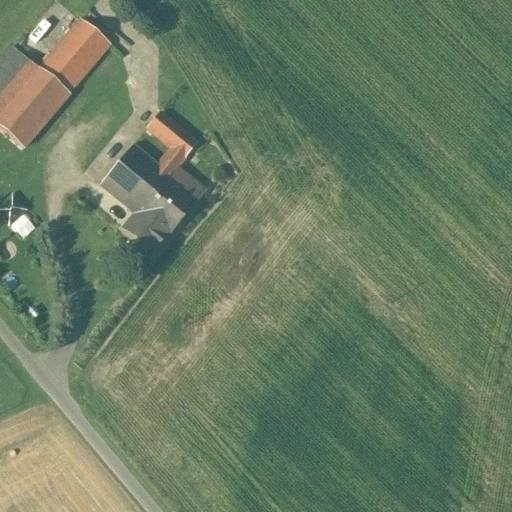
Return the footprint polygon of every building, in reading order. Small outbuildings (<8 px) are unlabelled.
[(80,22),(38,71),(67,94),(108,45),(80,22)] [(35,68),(0,108),(0,130),(23,149),(68,96),(67,94),(38,71),(35,68)] [(159,115),(100,187),(134,216),(167,176),(173,182),(180,172),(176,169),(196,145),(159,115)] [(173,182),(167,176),(134,216),(148,227),(137,240),(153,253),(196,200),(173,182)] [(0,198),(0,215),(21,240),(39,224),(9,191),(0,198)]
